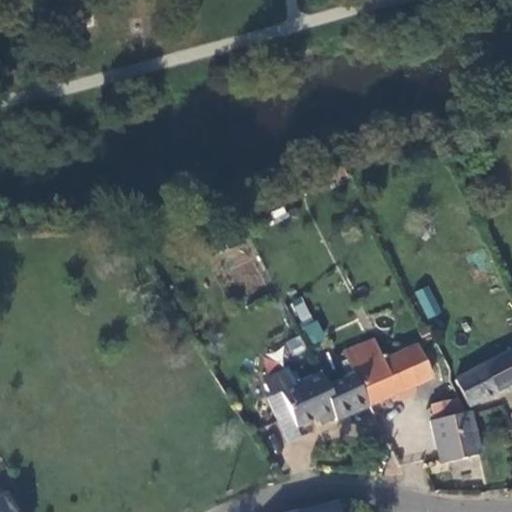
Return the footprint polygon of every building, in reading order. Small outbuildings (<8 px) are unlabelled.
[(428,285),(413,292),(426,320),(441,313),(428,285)] [(302,300),(290,307),(314,344),(325,336),(302,300)] [(343,353),(351,372),(366,405),(428,377),(414,344),(380,359),(371,340),(343,353)] [(466,407),(511,382),(511,350),(453,380),(466,407)] [(276,389),(292,381),(285,365),(259,376),(267,393),(276,389)] [(323,385),(316,370),(292,381),(276,389),(292,425),(313,415),(328,409),(331,417),(332,420),(366,405),(351,372),(323,385)] [(458,408),(455,400),(430,406),(432,415),(458,408)] [(461,414),(458,408),(432,415),(433,421),(428,422),(438,464),(477,455),(467,412),(461,414)] [(317,423),(331,417),(328,409),(313,415),(317,423)] [(0,511),(14,511),(6,492),(0,494),(0,511)]
